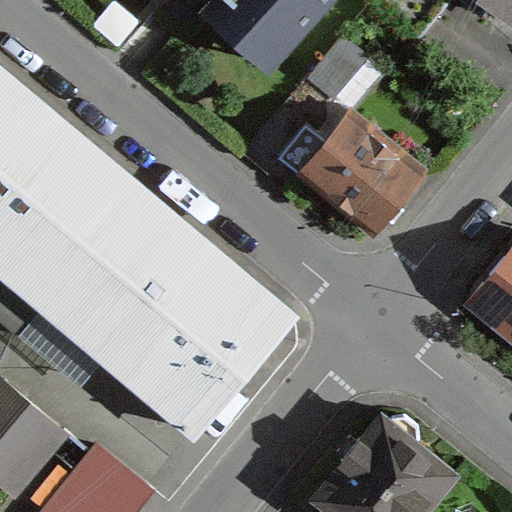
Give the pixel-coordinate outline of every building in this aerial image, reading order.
[(215,0),(208,8),(237,35),(254,17),(283,43),(322,0),(215,0)] [(377,0),(420,36),(450,0),(377,0)] [(511,17),(511,0),(466,0),(482,12),(491,1),(511,17)] [(309,73),(350,107),(384,67),(343,33),(309,73)] [(294,312),(0,64),(0,315),(16,328),(29,312),(43,296),(197,426),(294,312)] [(280,151),(375,228),(424,167),(350,107),(327,136),(306,119),(280,151)] [(511,248),(474,296),(511,326),(511,248)] [(0,436),(31,400),(0,373),(0,436)] [(64,428),(31,400),(0,436),(0,479),(11,489),(64,428)] [(346,461),(319,495),(341,511),(421,511),(455,470),(415,439),(419,433),(418,422),(407,413),(395,414),(391,419),(383,413),(363,439),(359,437),(342,458),(346,461)] [(41,511),(127,511),(150,484),(98,442),(41,511)]
